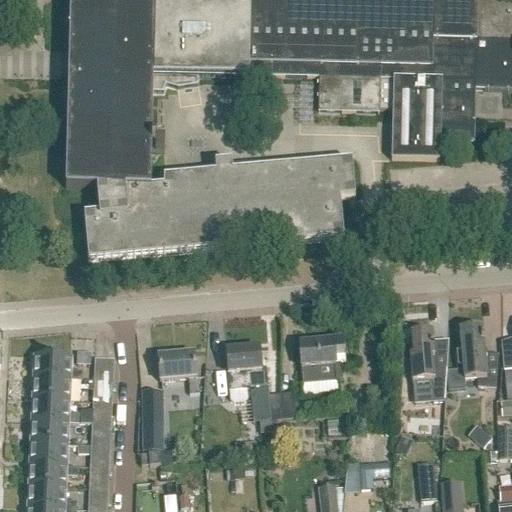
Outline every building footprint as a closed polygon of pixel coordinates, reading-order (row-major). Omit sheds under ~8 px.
[(151,159),(151,148),(153,94),(163,94),(166,86),(178,90),(198,87),(198,79),(247,80),(247,83),(248,83),(248,79),(319,81),(318,115),(379,117),(379,113),(392,114),(391,163),(439,164),(440,147),(474,147),(475,93),(511,94),(511,0),(215,0),(216,8),(155,6),(155,4),(70,1),(69,52),(68,76),(65,190),(97,191),(100,217),(85,218),(89,264),(224,253),(224,250),(238,249),(238,251),(343,242),(344,242),(340,203),(355,201),(352,165),(233,175),(232,165),(215,166),(216,176),(165,181),(164,190),(150,191),(151,159)] [(484,357),(482,331),(460,333),(461,353),(456,354),(457,369),(463,369),(464,383),(477,381),(478,390),(496,391),(498,357),(486,357),(484,357)] [(432,406),(433,406),(444,405),(446,372),(437,373),(435,356),(433,356),(431,336),(411,338),(413,359),(410,360),(412,386),(430,384),(432,406)] [(511,344),(501,345),(504,373),(511,372),(511,344)] [(298,348),(301,371),(302,387),(341,383),(339,367),(335,367),(333,345),(298,348)] [(259,352),(226,355),(231,405),(234,408),(246,407),(249,403),(248,392),(267,390),(265,372),(261,372),(259,352)] [(192,410),(200,409),(198,382),(196,382),(194,359),(183,360),(183,355),(157,357),(160,386),(188,383),(190,399),(191,399),(192,410)] [(69,383),(82,384),(82,375),(69,374),(70,361),(35,360),(34,382),(69,383)] [(94,385),(113,386),(113,376),(94,376),(94,385)] [(68,405),(69,383),(34,382),(34,404),(68,405)] [(94,384),(84,384),(84,395),(93,395),(113,396),(113,394),(113,386),(94,385),(94,384)] [(164,455),(164,426),(164,394),(142,394),(142,426),(142,455),(164,455)] [(280,398),(283,424),(296,422),(294,397),(280,398)] [(270,425),(283,424),(280,398),(267,399),(270,425)] [(68,417),(68,405),(34,404),(33,425),(67,427),(79,427),(79,417),(68,417)] [(92,428),(111,429),(112,419),(92,418),(92,428)] [(79,427),(67,427),(33,425),(32,447),(66,448),(67,436),(80,436),(80,427),(79,427)] [(111,438),(111,429),(92,428),(92,438),(111,438)] [(511,463),(511,433),(497,433),(497,463),(511,463)] [(66,461),(66,448),(32,447),(31,469),(65,470),(78,471),(79,462),(66,461)] [(160,470),(159,457),(140,458),(141,470),(149,469),(149,471),(160,470)] [(90,471),(110,472),(110,462),(91,461),(90,471)] [(351,484),(351,461),(339,462),(339,484),(351,484)] [(359,493),(374,492),(373,482),(390,481),(389,466),(358,468),(359,493)] [(421,507),(437,505),(433,468),(417,470),(421,507)] [(78,471),(65,470),(31,469),(30,490),(64,492),(65,479),(78,480),(78,471)] [(109,482),(110,472),(90,471),(90,481),(109,482)] [(442,511),(463,511),(461,486),(440,488),(442,511)] [(64,505),(64,492),(30,490),(28,511),(76,511),(77,505),(64,505)] [(321,511),(337,511),(335,490),(319,492),(321,511)] [(498,506),(498,511),(511,511),(511,490),(500,491),(501,506),(498,506)]
